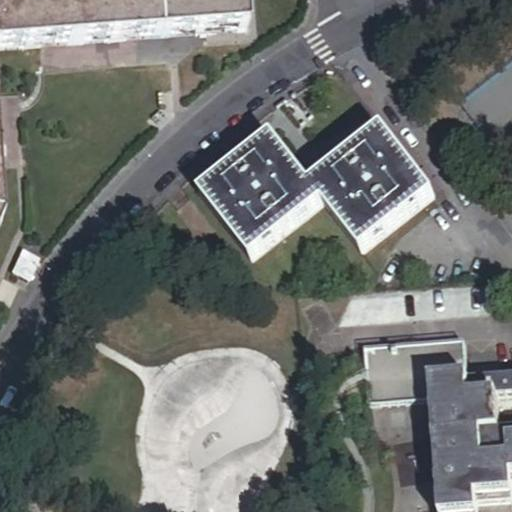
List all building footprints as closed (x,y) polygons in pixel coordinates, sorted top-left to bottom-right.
[(0,0),(0,51),(245,35),(242,0),(0,0)] [(318,165),(371,132),(363,121),(311,153),(318,165)] [(1,169),(17,169),(16,133),(0,134),(1,169)] [(274,145),(202,202),(253,267),(324,211),(363,260),(435,203),(384,138),(312,194),(274,145)] [(21,255),(11,277),(26,284),(36,262),(21,255)] [(502,287),(353,296),(338,328),(496,316),(508,292),(502,287)] [(373,411),(434,406),(441,511),(511,511),(511,385),(469,388),(466,350),(369,358),(373,411)]
